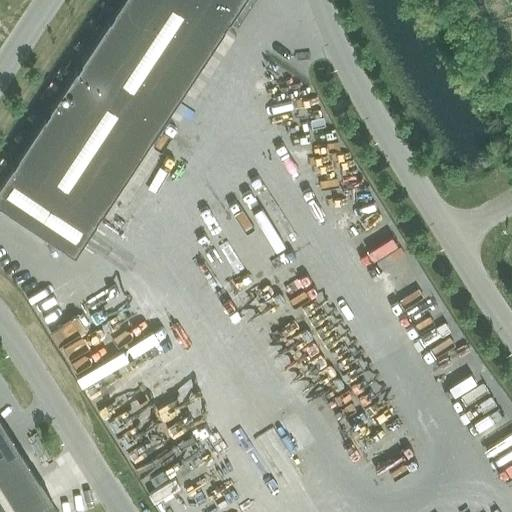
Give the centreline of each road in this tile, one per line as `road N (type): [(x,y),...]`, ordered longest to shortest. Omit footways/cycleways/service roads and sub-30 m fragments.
road 1 (unclassified): [(511,335),(371,112),(318,0)]
road 2 (unclassified): [(0,320),(120,511)]
